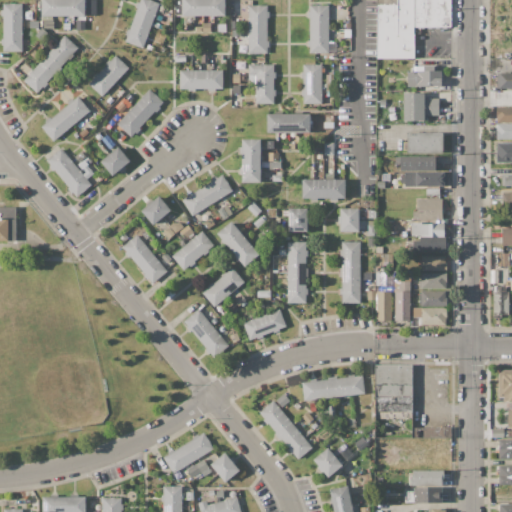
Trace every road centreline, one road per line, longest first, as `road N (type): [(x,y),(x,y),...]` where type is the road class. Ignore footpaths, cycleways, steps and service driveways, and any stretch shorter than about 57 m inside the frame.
road 1 (residential): [(472,511),(473,0)]
road 2 (residential): [(292,511),(276,478),(0,139)]
road 3 (residential): [(375,345),(317,349),(261,368),(109,454),(0,478)]
road 4 (residential): [(77,235),(197,132)]
